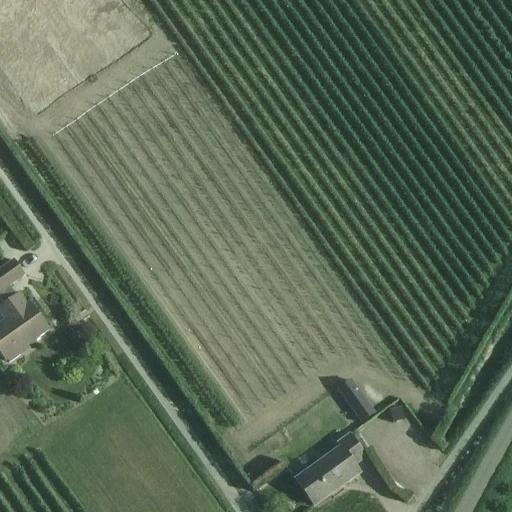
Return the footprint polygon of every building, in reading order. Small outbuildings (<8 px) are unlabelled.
[(133,46),(100,0),(59,0),(0,42),(0,66),(35,116),(133,46)] [(0,272),(0,301),(4,306),(12,318),(0,326),(0,356),(5,363),(7,362),(9,365),(20,357),(18,354),(49,332),(30,305),(26,307),(18,296),(16,298),(9,288),(24,277),(14,262),(0,272)] [(337,392),(351,412),(361,425),(374,415),(364,402),(350,383),(337,392)] [(401,410),(389,413),(392,425),(404,422),(401,410)] [(313,507),(358,475),(353,467),(364,459),(348,437),(337,445),(339,449),(294,481),(313,507)]
